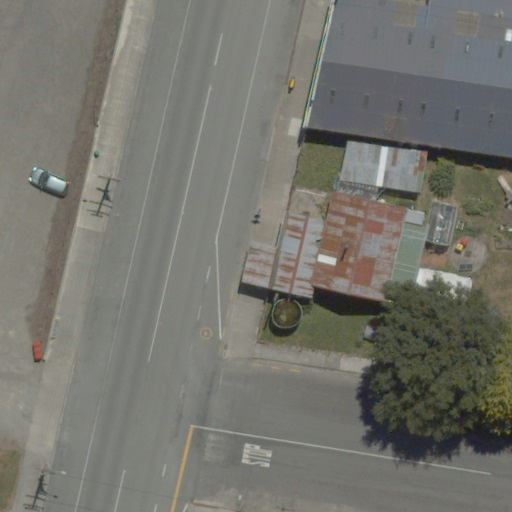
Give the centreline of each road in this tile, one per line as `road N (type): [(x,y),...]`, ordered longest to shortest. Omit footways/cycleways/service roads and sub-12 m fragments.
road 1 (secondary): [(136,417),(228,0)]
road 2 (residential): [(136,417),(511,474)]
